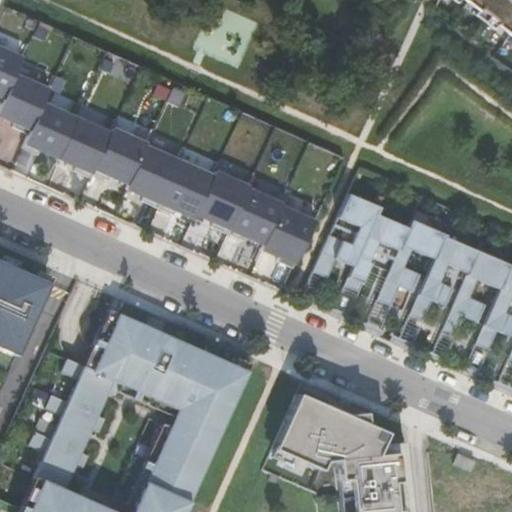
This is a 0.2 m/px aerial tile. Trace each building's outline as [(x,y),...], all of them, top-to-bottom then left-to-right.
[(511,0),(453,0),(460,4),(463,0),(464,0),(480,12),(500,27),(511,36),(511,0)] [(500,27),(480,12),(476,16),(496,31),(500,27)] [(292,265),(314,218),(280,202),(281,201),(247,185),(247,184),(214,168),(212,173),(145,142),(145,140),(112,125),(109,129),(42,98),(49,85),(15,69),(22,53),(0,42),(0,97),(2,98),(0,102),(0,111),(7,115),(10,113),(16,116),(15,118),(13,123),(28,130),(22,144),(38,151),(40,147),(41,144),(47,147),(48,150),(67,159),(71,158),(77,160),(76,163),(74,167),(89,174),(91,170),(107,177),(109,172),(110,170),(116,173),(117,176),(127,181),(125,185),(135,190),(139,188),(145,191),(144,194),(141,198),(172,212),(175,207),(176,205),(182,208),(184,211),(193,215),(195,211),(205,216),(208,215),(214,217),(213,219),(211,224),(242,238),(244,233),(245,231),(251,234),(253,237),(263,242),(261,246),(270,250),(274,249),(280,252),(279,254),(277,258),(292,265)] [(331,231),(323,248),(335,254),(354,263),(367,269),(371,260),(369,259),(379,238),(399,247),(386,277),(400,283),(413,289),(421,270),(406,263),(414,245),(436,255),(420,292),(433,298),(445,303),(454,284),(440,278),(448,261),(468,270),(452,306),(466,313),(479,318),(487,300),(470,293),(478,275),(500,285),(485,321),(498,327),(511,333),(511,332),(511,311),(504,307),(511,290),(511,261),(445,233),(446,231),(412,215),(408,224),(377,209),(380,204),(349,190),(339,213),(360,222),(351,240),(331,231)] [(73,273),(0,241),(0,441),(10,419),(0,414),(0,327),(41,346),(73,273)] [(335,254),(323,248),(314,267),(327,273),(335,254)] [(367,269),(354,263),(345,281),(359,287),(367,269)] [(400,283),(386,277),(378,295),(391,301),(400,283)] [(433,298),(420,292),(411,310),(425,316),(433,298)] [(109,305),(99,329),(107,332),(118,308),(109,305)] [(466,313),(452,306),(444,325),(457,331),(466,313)] [(41,476),(29,504),(22,501),(20,507),(26,510),(25,511),(181,511),(247,366),(234,359),(118,308),(107,332),(99,329),(93,341),(102,345),(93,365),(84,361),(68,398),(52,391),(46,404),(62,411),(52,434),(36,427),(30,441),(46,448),(34,474),(41,476)] [(498,327),(484,322),(477,340),(491,346),(498,327)] [(93,341),(84,361),(93,365),(102,345),(93,341)] [(237,353),(234,359),(247,366),(250,359),(237,353)] [(382,440),(387,429),(297,389),(272,444),(320,465),(325,455),(330,443),(336,445),(355,443),(357,438),(368,442),(371,435),(382,440)] [(412,511),(404,437),(387,429),(382,440),(371,435),(368,442),(357,438),(355,443),(336,445),(330,443),(325,455),(337,454),(396,448),(399,477),(392,477),(394,499),(401,498),(403,511),(412,511)] [(399,477),(396,448),(337,454),(339,474),(349,473),(353,511),(343,511),(403,511),(401,498),(394,499),(392,477),(399,477)] [(269,475),(277,479),(280,473),(272,469),(269,475)] [(339,474),(343,511),(353,511),(349,473),(339,474)] [(41,476),(34,474),(22,501),(29,504),(41,476)]
